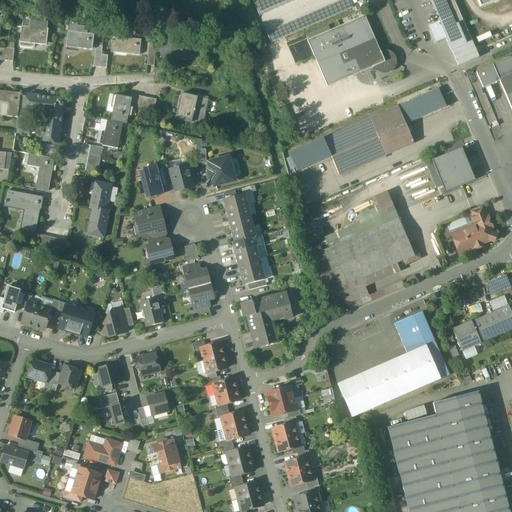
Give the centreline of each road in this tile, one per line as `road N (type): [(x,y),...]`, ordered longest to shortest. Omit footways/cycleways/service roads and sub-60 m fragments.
road 1 (unclassified): [(321,331),(511,249)]
road 2 (unclassified): [(440,64),(453,72),(511,215)]
road 3 (residential): [(82,85),(56,233)]
road 4 (residential): [(280,511),(248,381)]
road 5 (residential): [(231,319),(212,247),(184,195)]
